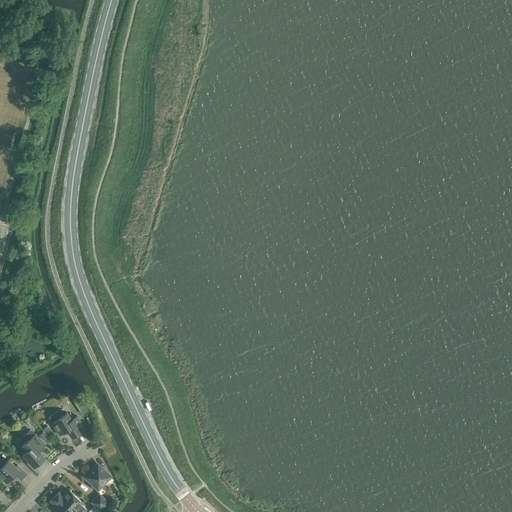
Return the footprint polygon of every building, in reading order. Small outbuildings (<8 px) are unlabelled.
[(86,403),(78,408),(82,414),(90,410),(86,403)] [(61,417),(57,411),(49,416),(53,422),(52,422),(60,435),(66,431),(69,434),(72,432),(75,435),(82,430),(75,420),(73,421),(67,412),(61,417)] [(48,426),(42,430),(44,431),(48,437),(53,432),(48,426)] [(35,434),(31,430),(23,436),(28,440),(22,446),(28,454),(27,455),(35,465),(41,459),(39,456),(42,453),(39,450),(46,445),(36,433),(35,434)] [(44,431),(39,435),(44,441),(48,437),(44,431)] [(16,466),(9,459),(3,465),(0,462),(0,477),(6,483),(15,474),(21,480),(27,473),(18,465),(16,466)] [(98,489),(111,476),(98,464),(85,477),(98,489)] [(83,503),(69,489),(63,494),(59,491),(49,501),(53,504),(51,506),(57,511),(82,511),(86,508),(82,504),(83,503)] [(100,510),(108,501),(100,493),(91,502),(100,510)]
